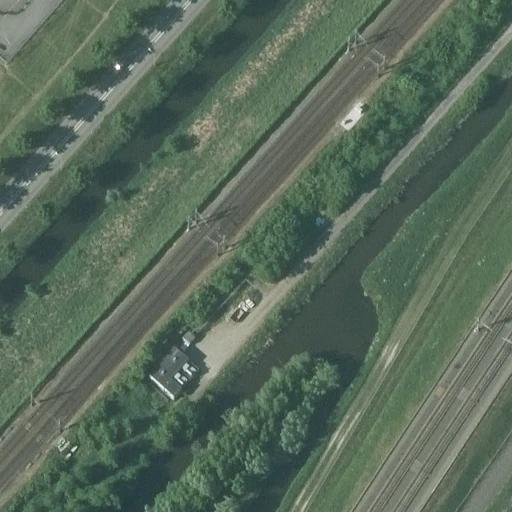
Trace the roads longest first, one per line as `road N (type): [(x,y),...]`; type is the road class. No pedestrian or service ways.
road 1 (track): [(0,346),(311,0)]
road 2 (track): [(299,511),(462,220),(511,148)]
road 3 (secondary): [(191,0),(0,213)]
road 4 (track): [(26,511),(77,467),(145,435),(174,408)]
